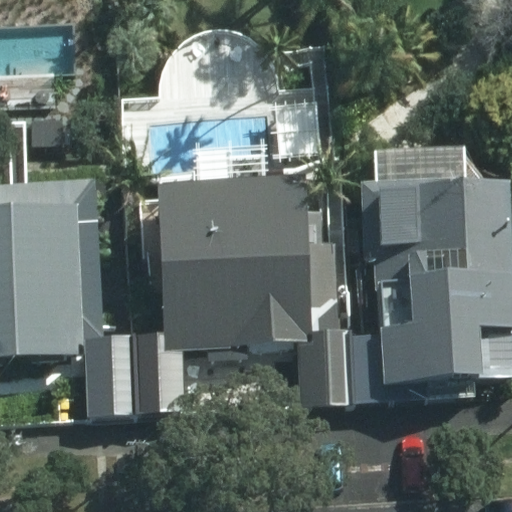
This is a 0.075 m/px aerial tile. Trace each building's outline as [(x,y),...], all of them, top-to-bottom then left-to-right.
[(301,144),(335,141),(331,105),(297,109),(301,144)] [(373,346),(350,347),(352,407),(466,401),(462,337),(505,333),(497,195),(354,203),(359,273),(368,273),(373,346)] [(145,340),(131,341),(134,419),(168,419),(165,356),(296,350),(299,411),(344,409),(341,332),(296,334),(288,200),(138,208),(145,340)] [(62,226),(0,229),(0,363),(70,359),(62,226)] [(122,348),(80,350),(84,424),(126,421),(122,348)]
